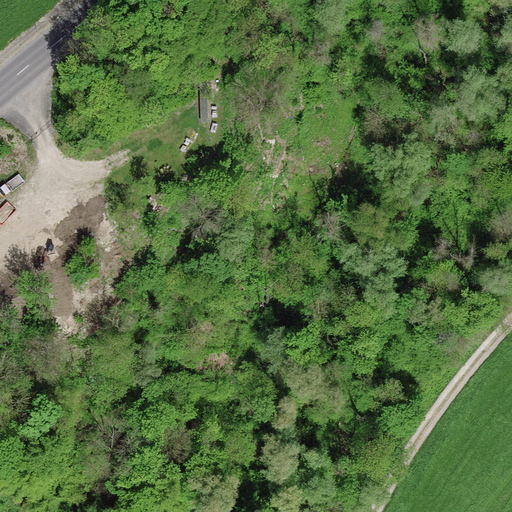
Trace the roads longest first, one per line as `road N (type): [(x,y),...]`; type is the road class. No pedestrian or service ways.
road 1 (track): [(375,511),(432,417),(511,322)]
road 2 (secondary): [(0,91),(112,0)]
